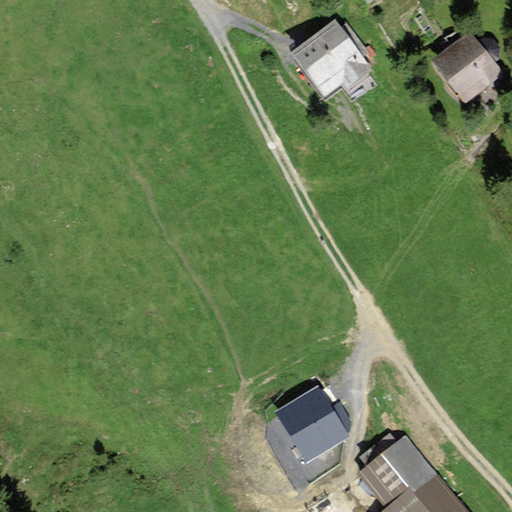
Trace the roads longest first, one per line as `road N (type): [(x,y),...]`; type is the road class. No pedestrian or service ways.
road 1 (track): [(199,0),(366,315),(511,491)]
road 2 (track): [(371,332),(293,358),(238,404),(231,435),(267,511)]
road 3 (track): [(374,324),(348,473)]
